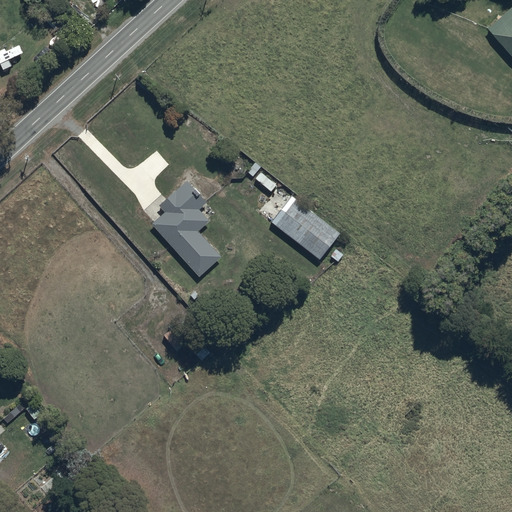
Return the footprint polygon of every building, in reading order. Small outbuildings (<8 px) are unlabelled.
[(511,11),(487,33),(511,59),(511,11)] [(161,130),(164,152),(172,151),(170,129),(161,130)] [(164,152),(161,130),(153,130),(155,153),(164,152)] [(165,214),(152,226),(199,279),(221,260),(198,235),(210,224),(199,212),(206,205),(188,184),(160,209),(165,214)] [(288,197),(268,223),(319,262),(325,254),(336,263),(341,256),(331,249),(340,237),(288,197)] [(182,349),(170,333),(164,338),(176,354),(182,349)] [(194,339),(186,346),(201,363),(209,356),(194,339)] [(44,414),(36,404),(26,412),(35,422),(44,414)]
